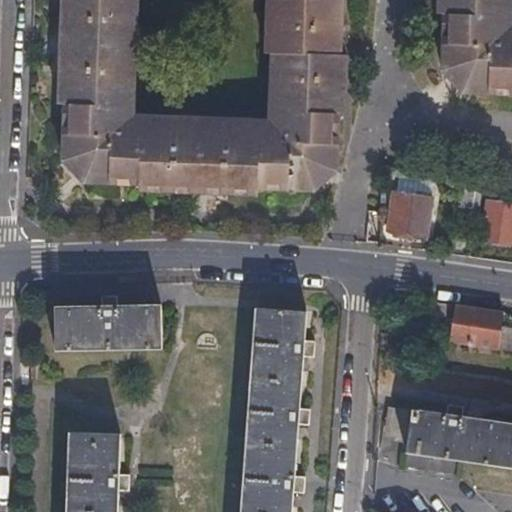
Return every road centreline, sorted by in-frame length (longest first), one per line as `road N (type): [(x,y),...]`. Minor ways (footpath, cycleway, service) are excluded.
road 1 (residential): [(365,266),(150,255),(2,262)]
road 2 (residential): [(19,0),(2,262)]
road 3 (residential): [(347,511),(365,266)]
road 4 (residential): [(511,287),(365,266)]
road 5 (residential): [(2,262),(0,383)]
